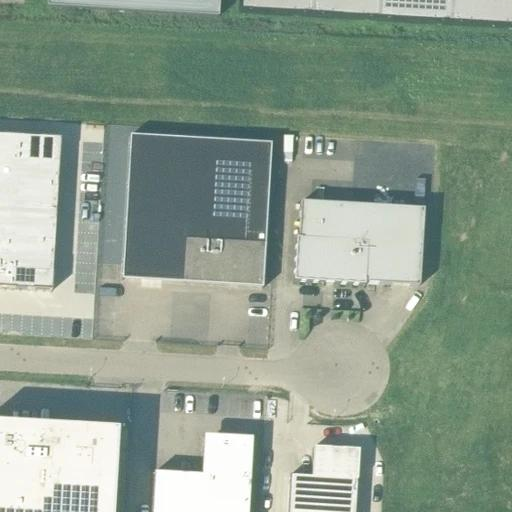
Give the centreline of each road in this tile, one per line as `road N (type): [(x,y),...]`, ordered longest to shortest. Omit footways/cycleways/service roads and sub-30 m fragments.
road 1 (unclassified): [(0,357),(341,377)]
road 2 (unknown): [(270,373),(279,173)]
road 3 (unknown): [(140,365),(131,511)]
